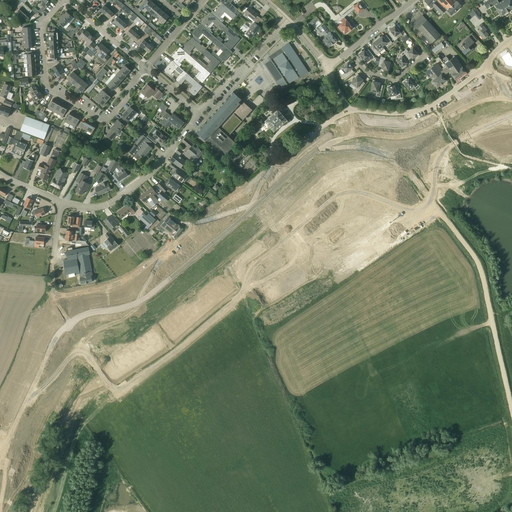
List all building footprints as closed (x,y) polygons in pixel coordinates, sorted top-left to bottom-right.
[(41,5),(44,7),(45,9),(49,4),(48,2),(49,0),(40,0),(41,0),(43,2),(41,5)] [(118,0),(117,0),(115,2),(115,3),(117,5),(119,7),(121,9),(124,5),(118,0)] [(220,0),(220,1),(222,3),(237,16),(240,12),(237,10),(238,9),(230,3),(232,0),(236,0),(238,1),(238,0),(220,0)] [(425,0),(424,1),(428,5),(427,5),(431,8),(433,6),(432,6),(434,4),(431,2),(433,0),(425,0)] [(433,6),(437,10),(434,14),(435,15),(438,12),(439,13),(437,14),(439,16),(441,14),(446,9),(447,10),(447,11),(451,15),(456,11),(445,0),(438,0),(437,1),(434,4),(432,6),(433,6)] [(454,0),(445,0),(456,11),(461,5),(456,1),(454,0)] [(503,0),(499,3),(496,0),(489,0),(484,3),(487,9),(494,4),(495,5),(494,6),(501,16),(511,8),(511,2),(510,0),(503,0)] [(150,1),(144,6),(149,11),(154,5),(150,1)] [(20,9),(17,12),(26,20),(31,14),(29,13),(32,10),(28,6),(27,7),(22,2),(17,7),(20,9)] [(212,11),(210,13),(219,21),(221,18),(222,19),(225,16),(232,22),(237,16),(222,3),(214,12),(212,11)] [(358,3),(353,7),(358,13),(364,9),(358,3)] [(129,4),(127,6),(135,12),(138,9),(136,7),(134,8),(129,4)] [(100,10),(102,12),(105,14),(109,9),(110,8),(108,7),(107,8),(104,5),(100,10)] [(154,5),(149,11),(154,15),(159,9),(154,5)] [(249,7),(244,12),(244,13),(248,16),(248,17),(252,21),(253,21),(254,21),(255,22),(259,17),(257,15),(257,14),(249,7)] [(109,9),(105,14),(109,19),(114,13),(113,13),(115,12),(113,11),(112,12),(109,9)] [(138,9),(135,12),(142,19),(144,17),(139,13),(141,11),(138,9)] [(159,9),(154,15),(159,19),(164,13),(159,9)] [(472,11),(471,12),(470,13),(473,17),(475,15),(478,19),(479,20),(481,18),(475,9),(472,11)] [(66,12),(62,17),(68,22),(72,17),(66,12)] [(134,13),(131,16),(129,19),(133,22),(137,17),(134,13)] [(164,13),(159,19),(164,23),(169,17),(164,13)] [(202,22),(200,24),(211,34),(213,33),(210,31),(211,30),(208,27),(212,22),(223,31),(226,27),(219,21),(210,13),(202,22)] [(319,20),(316,16),(310,21),(312,25),(319,20)] [(440,35),(427,20),(423,16),(413,24),(417,29),(431,44),(440,35)] [(68,22),(62,17),(58,22),(61,25),(63,27),(68,22)] [(118,17),(113,22),(118,26),(123,19),(122,18),(120,19),(118,17)] [(137,17),(133,22),(136,24),(138,22),(140,23),(142,25),(144,22),(137,17)] [(240,29),(245,33),(251,38),(260,27),(257,25),(261,19),(259,17),(255,22),(254,21),(253,21),(253,22),(249,27),(248,26),(248,27),(244,24),(240,29)] [(338,20),(334,22),(338,27),(341,31),(342,30),(345,34),(349,31),(353,28),(355,26),(352,23),(350,25),(346,19),(344,17),(339,21),(338,20)] [(124,19),(123,19),(118,26),(123,30),(129,23),(124,19)] [(194,35),(192,38),(199,44),(201,41),(198,38),(202,33),(213,42),(216,38),(211,34),(200,24),(192,34),(194,35)] [(334,37),(323,24),(319,28),(325,36),(324,37),(325,38),(323,40),(329,47),(337,41),(337,40),(338,39),(336,36),(334,37)] [(396,36),(400,32),(397,28),(398,28),(394,24),(390,27),(391,28),(390,30),(391,31),(388,33),(394,41),(398,38),(396,36)] [(480,31),(478,33),(483,39),(484,38),(485,39),(488,36),(487,35),(488,34),(485,31),(487,30),(481,24),(477,27),(480,31)] [(227,27),(238,37),(239,35),(229,26),(227,27)] [(131,28),(126,33),(131,37),(137,31),(138,29),(136,27),(134,31),(131,28)] [(230,50),(232,48),(237,42),(237,41),(239,38),(240,39),(238,37),(227,27),(226,27),(223,31),(231,38),(226,43),(225,42),(223,44),(228,48),(228,49),(230,50)] [(151,28),(146,33),(149,36),(151,33),(155,37),(157,34),(151,28)] [(55,32),(55,29),(51,29),(52,32),(50,33),(50,36),(49,36),(49,41),(58,40),(58,32),(55,32)] [(81,29),(75,36),(80,40),(82,38),(85,40),(90,34),(85,29),(84,31),(81,29)] [(137,31),(131,37),(136,42),(142,35),(137,31)] [(90,34),(85,40),(87,42),(85,45),(87,47),(86,50),(85,49),(84,50),(83,52),(84,53),(85,53),(86,53),(89,50),(90,49),(94,44),(92,42),(95,38),(90,34)] [(463,45),(465,48),(462,51),(465,54),(469,51),(470,52),(473,49),(471,45),(474,42),(477,40),(472,34),(469,36),(464,40),(465,42),(463,44),(462,44),(461,45),(462,46),(463,45)] [(379,36),(376,39),(382,46),(387,43),(388,45),(392,43),(386,35),(383,37),(382,36),(380,37),(379,36)] [(192,38),(184,47),(182,49),(189,55),(191,53),(190,52),(194,47),(203,54),(206,50),(199,44),(192,38)] [(213,52),(211,54),(220,62),(222,59),(224,61),(232,52),(228,49),(223,44),(216,38),(213,42),(221,49),(217,54),(215,53),(213,52)] [(144,40),(139,45),(144,49),(150,43),(151,41),(149,39),(147,42),(144,40)] [(370,47),(376,55),(380,52),(378,50),(382,46),(376,39),(373,41),(374,43),(372,44),(373,45),(370,47)] [(94,44),(90,49),(95,53),(97,51),(99,53),(105,47),(100,42),(97,46),(94,44)] [(150,43),(144,49),(149,53),(153,48),(154,47),(150,43)] [(282,48),(276,51),(269,56),(271,59),(264,64),(281,90),(291,84),(290,83),(298,77),(299,78),(308,72),(288,43),(281,47),(282,48)] [(105,47),(99,53),(102,55),(98,60),(103,64),(109,57),(107,54),(110,51),(105,47)] [(175,59),(173,61),(179,67),(181,64),(180,63),(185,58),(193,65),(196,61),(189,55),(182,49),(180,47),(172,57),(175,59)] [(406,49),(403,52),(409,60),(412,58),(413,59),(414,57),(415,59),(419,55),(416,51),(416,52),(413,48),(408,52),(406,49)] [(374,57),(368,49),(365,51),(364,50),(362,51),(361,50),(357,53),(361,57),(364,61),(369,57),(370,60),(373,58),(374,57)] [(198,59),(196,61),(210,73),(212,71),(220,62),(211,54),(206,50),(203,54),(211,61),(207,66),(198,59)] [(409,60),(403,52),(399,55),(401,57),(397,61),(400,64),(399,65),(402,69),(406,66),(406,64),(407,63),(406,62),(409,60)] [(511,57),(509,52),(502,56),(507,65),(511,66),(511,57)] [(59,53),(50,54),(50,58),(52,58),(52,61),(60,60),(60,58),(62,58),(62,53),(59,53)] [(446,56),(442,59),(447,67),(450,71),(452,74),(451,74),(455,79),(466,72),(462,67),(455,56),(449,60),(446,56)] [(389,67),(390,62),(384,61),(385,58),(381,57),(380,59),(379,63),(378,66),(382,67),(381,69),(383,69),(383,71),(388,72),(389,67)] [(186,73),(179,67),(173,61),(172,61),(164,70),(170,75),(174,70),(180,75),(176,80),(178,82),(186,73)] [(196,61),(193,65),(201,72),(197,77),(195,76),(193,79),(198,83),(200,81),(202,83),(210,73),(196,61)] [(344,79),(354,72),(351,69),(352,68),(351,66),(352,65),(349,61),(344,64),(345,65),(340,69),(344,73),(341,76),(344,79)] [(60,63),(53,67),(55,72),(63,67),(62,65),(61,66),(60,63)] [(444,72),(442,70),(437,63),(425,72),(431,79),(432,78),(434,80),(444,72)] [(125,65),(120,70),(126,75),(130,70),(125,65)] [(63,67),(55,72),(58,76),(65,72),(63,70),(65,69),(63,67)] [(432,78),(431,79),(432,81),(437,87),(446,80),(444,77),(446,75),(450,71),(447,67),(442,70),(444,72),(434,80),(432,78)] [(114,73),(116,75),(122,80),(126,75),(120,70),(118,68),(114,73)] [(101,71),(95,77),(100,81),(103,78),(102,77),(105,74),(101,71)] [(66,83),(68,85),(77,75),(73,72),(67,79),(69,80),(66,83)] [(186,73),(178,82),(181,84),(185,79),(193,86),(188,91),(194,96),(202,87),(198,83),(193,79),(186,73)] [(358,93),(365,83),(362,81),(363,80),(361,78),(362,77),(358,74),(354,78),(355,79),(351,83),(356,87),(354,90),(358,93)] [(77,75),(68,85),(70,87),(72,84),(74,85),(80,78),(77,75)] [(116,75),(112,80),(117,85),(122,80),(116,75)] [(416,90),(420,87),(413,77),(410,79),(409,78),(407,80),(406,78),(402,82),(405,86),(409,90),(414,87),(416,90)] [(80,78),(74,85),(76,87),(74,90),(76,92),(84,82),(80,78)] [(117,85),(112,80),(107,85),(113,90),(117,85)] [(375,96),(376,96),(380,97),(383,85),(379,85),(380,83),(378,82),(378,81),(373,80),(371,85),(372,85),(371,91),(376,92),(375,96)] [(84,82),(76,92),(77,93),(80,90),(82,92),(88,85),(84,82)] [(4,84),(0,96),(11,100),(13,94),(9,92),(11,86),(4,84)] [(147,84),(141,91),(142,92),(139,96),(142,99),(145,96),(146,95),(148,98),(152,94),(158,99),(161,96),(163,94),(162,94),(163,94),(155,87),(153,90),(147,84)] [(33,90),(30,92),(33,97),(40,92),(36,88),(34,85),(31,87),(33,90)] [(396,99),(401,98),(399,86),(395,87),(395,86),(392,86),(392,85),(387,86),(388,91),(390,97),(395,95),(396,99)] [(102,90),(99,94),(95,99),(103,106),(110,97),(102,90)] [(33,97),(28,100),(30,103),(33,101),(34,103),(39,99),(40,100),(41,100),(43,99),(43,98),(42,97),(43,97),(40,92),(33,97)] [(252,110),(232,92),(229,96),(228,96),(225,99),(226,99),(222,103),(219,106),(219,107),(216,110),(215,110),(212,113),(213,114),(196,132),(213,147),(213,148),(221,156),(224,152),(226,154),(236,143),(228,136),(252,110)] [(53,99),(47,109),(53,111),(58,102),(53,99)] [(58,102),(53,111),(58,114),(63,105),(58,102)] [(11,109),(0,105),(0,106),(0,114),(8,117),(11,109)] [(63,105),(58,114),(63,117),(68,107),(63,105)] [(140,111),(133,105),(131,107),(130,106),(126,111),(133,116),(136,112),(137,111),(138,111),(139,111),(140,112),(140,111)] [(167,128),(171,123),(179,129),(185,121),(174,112),(171,116),(165,111),(164,112),(162,110),(160,114),(167,120),(163,125),(167,128)] [(278,110),(265,121),(274,131),(287,121),(278,110)] [(129,121),(133,116),(126,111),(122,115),(123,116),(121,118),(127,123),(129,120),(129,121)] [(70,112),(65,121),(70,124),(75,115),(70,112)] [(75,115),(70,124),(75,127),(81,118),(75,115)] [(49,125),(25,116),(20,131),(43,140),(49,125)] [(127,123),(121,118),(119,121),(118,120),(114,124),(121,130),(124,126),(124,125),(127,123)] [(86,120),(82,126),(82,128),(92,133),(96,125),(86,120)] [(123,132),(121,130),(114,124),(111,128),(112,129),(106,135),(111,140),(117,134),(119,136),(123,132)] [(6,144),(10,128),(6,127),(4,134),(0,133),(0,137),(2,138),(1,143),(6,144)] [(47,142),(53,128),(51,127),(45,141),(47,142)] [(153,141),(154,140),(155,139),(161,144),(166,138),(157,130),(154,135),(151,132),(147,137),(153,141)] [(21,140),(23,133),(17,131),(14,138),(21,140)] [(148,139),(146,138),(145,137),(139,131),(131,140),(135,143),(134,144),(128,151),(137,159),(140,156),(143,158),(152,148),(145,142),(148,139)] [(27,144),(19,141),(13,138),(10,137),(7,143),(11,145),(12,143),(15,145),(12,152),(22,156),(27,144)] [(190,148),(186,152),(184,154),(190,160),(192,158),(195,161),(203,153),(199,149),(197,147),(196,149),(193,146),(195,144),(186,137),(182,141),(190,148)] [(44,144),(40,154),(46,157),(51,147),(50,146),(51,145),(45,142),(44,144)] [(235,150),(231,155),(232,156),(230,158),(233,161),(242,152),(239,149),(237,152),(235,150)] [(43,170),(40,177),(47,180),(50,173),(56,161),(57,161),(58,161),(61,154),(53,150),(51,154),(50,158),(46,166),(40,164),(38,168),(43,170)] [(27,159),(24,167),(30,170),(34,161),(35,162),(38,156),(33,153),(30,160),(27,159)] [(180,168),(186,161),(175,153),(169,160),(180,168)] [(116,168),(118,170),(122,167),(123,165),(113,159),(111,162),(110,163),(107,168),(114,172),(115,170),(116,168)] [(171,162),(169,165),(172,167),(175,170),(172,174),(173,175),(182,182),(186,175),(178,169),(178,168),(174,164),(171,162)] [(75,163),(71,170),(76,173),(80,165),(75,163)] [(122,167),(118,170),(119,172),(117,173),(115,175),(119,181),(125,177),(128,175),(122,167)] [(54,178),(51,184),(60,189),(63,183),(68,175),(67,174),(68,172),(60,168),(59,170),(58,170),(54,178)] [(79,183),(75,191),(82,195),(84,191),(86,192),(90,184),(85,181),(88,176),(81,172),(76,181),(79,183)] [(100,173),(95,181),(100,184),(105,175),(100,173)] [(171,177),(166,182),(165,183),(167,185),(176,192),(181,185),(171,177)] [(157,185),(164,193),(168,189),(161,181),(157,185)] [(102,187),(95,190),(98,197),(111,191),(108,184),(107,184),(106,182),(101,185),(102,187)] [(152,200),(155,204),(159,202),(154,195),(156,193),(152,187),(146,192),(150,197),(152,200)] [(165,202),(167,200),(169,198),(161,191),(158,196),(165,202)] [(144,202),(147,199),(150,197),(146,192),(145,192),(140,196),(144,202)] [(176,194),(173,198),(179,203),(182,199),(181,199),(175,195),(176,194)] [(24,205),(29,208),(33,200),(27,197),(24,205)] [(117,213),(121,219),(130,212),(132,214),(135,212),(128,204),(117,213)] [(35,211),(37,217),(45,214),(43,208),(35,211)] [(143,213),(138,218),(147,226),(144,229),(146,231),(149,227),(156,220),(149,213),(146,216),(143,213)] [(168,213),(162,219),(179,233),(183,228),(179,225),(168,216),(169,216),(168,216),(169,215),(168,213)] [(68,216),(67,224),(73,225),(73,227),(80,227),(81,217),(76,217),(76,222),(74,222),(74,217),(68,216)] [(110,216),(104,221),(113,232),(116,229),(114,227),(117,224),(110,216)] [(179,233),(162,219),(156,226),(160,230),(163,228),(171,235),(175,239),(179,233)] [(85,220),(84,227),(85,227),(84,229),(90,230),(91,229),(94,229),(94,225),(92,225),(92,221),(85,220)] [(121,224),(118,227),(119,227),(117,228),(118,230),(119,229),(122,233),(123,232),(127,236),(129,235),(125,230),(126,230),(121,224)] [(105,235),(108,239),(104,241),(108,246),(108,247),(111,251),(118,245),(115,241),(111,236),(108,232),(105,235)] [(79,241),(79,237),(74,237),(75,236),(66,235),(65,240),(72,241),(73,240),(76,240),(75,246),(81,246),(88,246),(86,242),(85,241),(79,241)] [(36,237),(35,241),(30,240),(30,239),(26,239),(26,243),(25,243),(25,246),(39,247),(39,244),(44,244),(45,238),(36,237)] [(89,247),(79,249),(66,251),(67,259),(63,260),(66,275),(80,272),(80,274),(84,273),(85,276),(89,275),(89,276),(90,276),(91,276),(92,275),(92,271),(88,254),(90,254),(89,247)] [(91,276),(90,276),(89,276),(89,275),(85,276),(84,273),(80,274),(81,277),(80,277),(81,284),(92,282),(91,276)]
